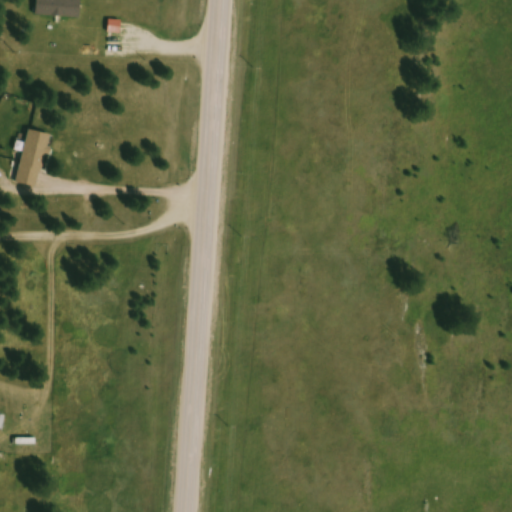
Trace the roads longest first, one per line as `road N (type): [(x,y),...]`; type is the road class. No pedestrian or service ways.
road 1 (tertiary): [(178,511),(215,0)]
road 2 (residential): [(199,201),(111,227),(0,224)]
